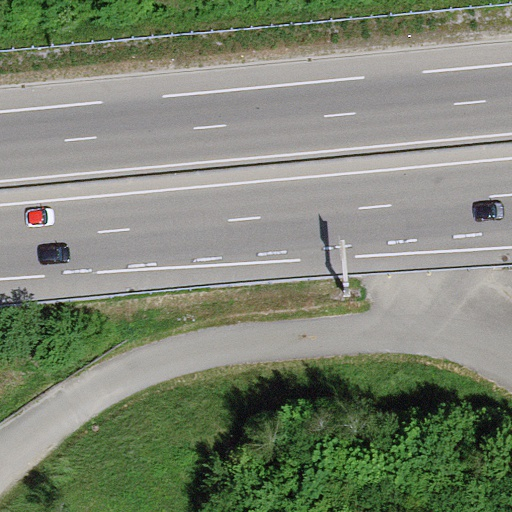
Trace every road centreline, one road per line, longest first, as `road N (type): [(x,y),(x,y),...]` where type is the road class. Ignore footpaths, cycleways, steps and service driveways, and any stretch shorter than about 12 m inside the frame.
road 1 (unclassified): [(0,460),(93,390),(177,357),(393,322),(442,321),(511,347)]
road 2 (trunk): [(0,248),(511,199)]
road 3 (trunk): [(511,92),(0,138)]
